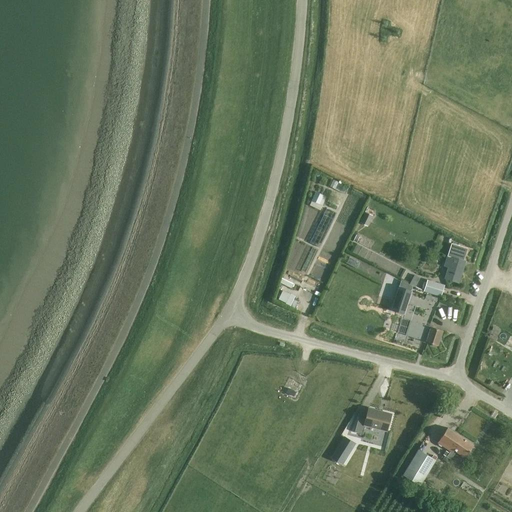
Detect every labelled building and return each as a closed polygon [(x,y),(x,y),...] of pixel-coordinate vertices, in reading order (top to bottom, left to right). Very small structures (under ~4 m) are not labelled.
[(316,192),(312,201),(322,206),(326,197),(316,192)] [(368,212),(355,237),(358,239),(365,225),(368,226),(374,215),(368,212)] [(458,281),(466,259),(449,253),(445,265),(448,267),(445,277),(458,281)] [(415,287),(421,277),(415,274),(410,284),(415,287)] [(281,278),(279,282),(291,288),(293,283),(281,278)] [(424,291),(441,297),(445,285),(428,280),(424,291)] [(398,290),(391,311),(403,315),(410,294),(398,290)] [(282,291),(278,299),(286,303),(290,294),(282,291)] [(290,294),(286,303),(290,305),(295,296),(290,293),(290,294)] [(427,295),(424,301),(435,306),(438,301),(427,295)] [(498,342),(504,331),(492,325),(486,336),(498,342)] [(431,326),(429,334),(422,332),(421,337),(427,339),(426,342),(433,344),(432,346),(437,347),(437,346),(438,346),(443,330),(431,326)] [(416,337),(418,330),(407,327),(405,333),(416,337)] [(511,336),(508,335),(502,347),(511,351),(511,336)] [(387,431),(391,414),(369,409),(366,419),(359,417),(355,432),(363,434),(365,425),(387,431)] [(446,430),(438,444),(447,450),(441,460),(449,465),(456,453),(465,459),(472,447),(446,430)] [(338,447),(332,457),(343,464),(349,454),(338,447)] [(403,475),(420,486),(436,460),(418,450),(403,475)] [(511,501),(511,490),(498,484),(494,492),(511,501)]
